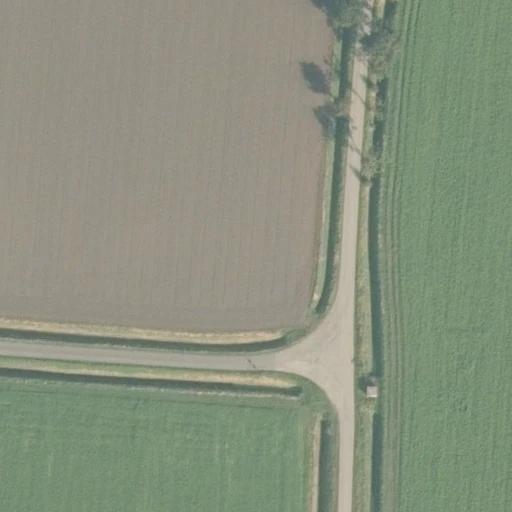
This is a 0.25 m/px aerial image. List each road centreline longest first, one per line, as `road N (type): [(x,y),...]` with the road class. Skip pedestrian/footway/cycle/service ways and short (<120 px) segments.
road 1 (unclassified): [(368,0),(343,365)]
road 2 (unclassified): [(343,365),(0,343)]
road 3 (unclassified): [(341,511),(343,365)]
